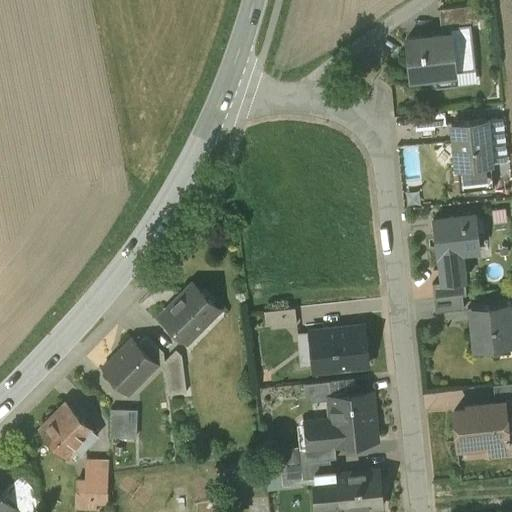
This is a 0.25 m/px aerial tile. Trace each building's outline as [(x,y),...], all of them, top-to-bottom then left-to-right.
[(475,4),(439,8),(441,34),(450,33),(450,26),(471,23),(477,23),(475,4)] [(471,23),(450,26),(450,33),(451,33),(455,71),(476,69),(471,23)] [(441,34),(406,38),(410,77),(435,75),(455,73),(455,71),(451,33),(450,33),(441,34)] [(456,85),(455,73),(435,75),(436,87),(456,85)] [(445,110),(414,114),(416,130),(435,128),(435,125),(446,124),(445,110)] [(505,116),(487,118),(491,162),(509,160),(505,116)] [(487,118),(451,122),(451,123),(452,123),(454,139),(453,139),(456,167),(457,167),(459,190),(493,186),(491,162),(487,118)] [(475,212),(433,217),(433,218),(434,218),(436,233),(434,233),(437,252),(438,252),(462,249),(480,247),(475,212)] [(466,278),(462,249),(438,252),(441,281),(465,278),(466,278)] [(441,281),(432,282),(434,297),(462,294),(467,294),(465,278),(441,281)] [(194,281),(160,315),(185,341),(219,307),(194,281)] [(462,294),(434,297),(435,310),(464,307),(462,294)] [(507,302),(471,306),(475,348),(511,344),(507,302)] [(295,306),(264,309),(265,323),(297,320),(295,306)] [(364,323),(310,329),(314,369),(368,363),(364,323)] [(163,351),(147,334),(138,343),(157,362),(157,363),(164,371),(165,371),(164,360),(163,351)] [(132,338),(121,350),(116,353),(102,367),(127,392),(157,363),(157,362),(138,343),(132,337),(131,337),(132,338)] [(176,349),(164,360),(165,371),(164,371),(167,394),(186,391),(181,354),(176,349)] [(372,390),(331,394),(329,379),(305,382),(307,397),(330,394),(330,396),(334,396),(335,417),(305,420),(308,444),(308,445),(335,442),(376,438),(372,390)] [(511,381),(493,383),(495,401),(511,398),(511,381)] [(511,398),(495,401),(466,404),(466,408),(454,410),(457,445),(477,443),(477,442),(487,440),(488,449),(491,452),(506,450),(509,446),(508,439),(509,439),(509,434),(508,434),(507,424),(511,423),(511,398)] [(93,429),(66,402),(41,427),(67,454),(75,446),(79,450),(94,437),(90,432),(93,429)] [(126,408),(111,407),(110,436),(125,436),(126,408)] [(138,408),(126,408),(125,436),(137,437),(138,408)] [(335,442),(308,445),(308,444),(299,445),(301,460),(330,457),(330,456),(336,456),(335,442)] [(330,457),(301,460),(302,476),(314,475),(332,473),(332,472),(330,457),(336,457),(336,456),(330,456),(330,457)] [(110,459),(85,458),(85,478),(77,478),(76,506),(97,507),(97,501),(109,500),(110,459)] [(379,468),(332,472),(332,473),(314,475),(317,510),(383,504),(379,468)] [(34,487),(21,473),(0,494),(18,511),(32,511),(38,507),(38,506),(34,487)] [(18,511),(0,494),(0,493),(0,511),(18,511)]
